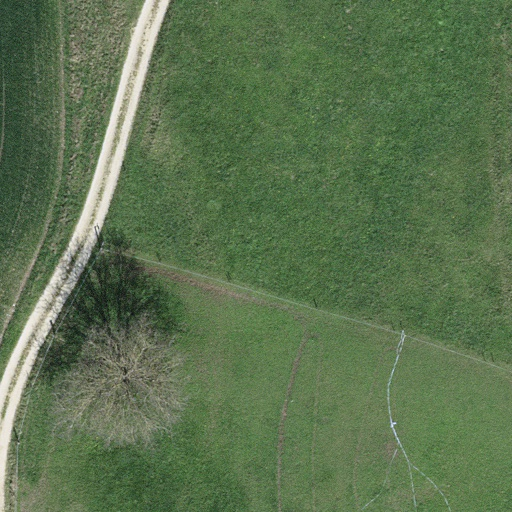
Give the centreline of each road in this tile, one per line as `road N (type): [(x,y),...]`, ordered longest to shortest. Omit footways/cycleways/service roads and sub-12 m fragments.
road 1 (track): [(149,0),(98,193),(10,388),(0,444)]
road 2 (track): [(507,0),(511,176)]
